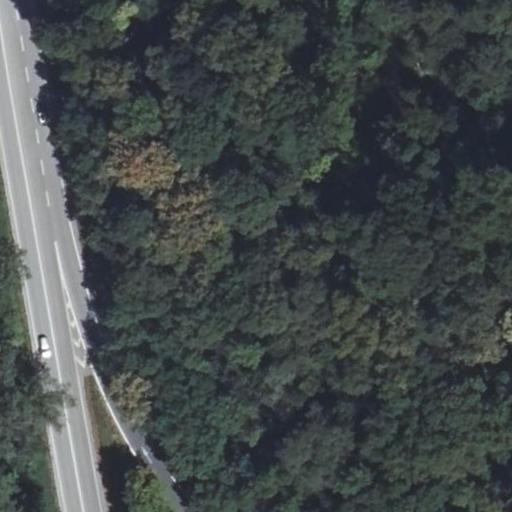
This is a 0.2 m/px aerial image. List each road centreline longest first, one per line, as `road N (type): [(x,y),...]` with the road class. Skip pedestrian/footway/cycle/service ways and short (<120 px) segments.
road 1 (trunk): [(189,511),(158,474),(118,399),(36,198)]
road 2 (trunk): [(36,198),(85,511)]
road 3 (trunk): [(0,2),(36,198)]
